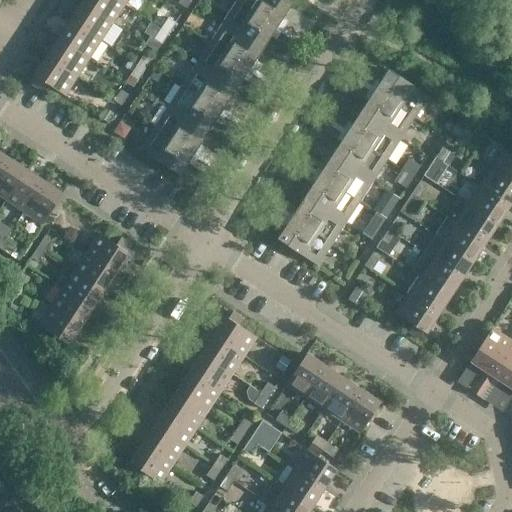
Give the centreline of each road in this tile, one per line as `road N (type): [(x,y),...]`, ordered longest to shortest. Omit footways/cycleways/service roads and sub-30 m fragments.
road 1 (residential): [(432,392),(205,239)]
road 2 (residential): [(205,239),(349,23)]
road 3 (residential): [(54,444),(94,409),(205,239)]
road 4 (residential): [(205,239),(0,107)]
road 5 (residential): [(432,392),(493,430),(507,499),(499,511)]
road 6 (residential): [(432,392),(511,259)]
road 7 (residential): [(353,511),(432,392)]
